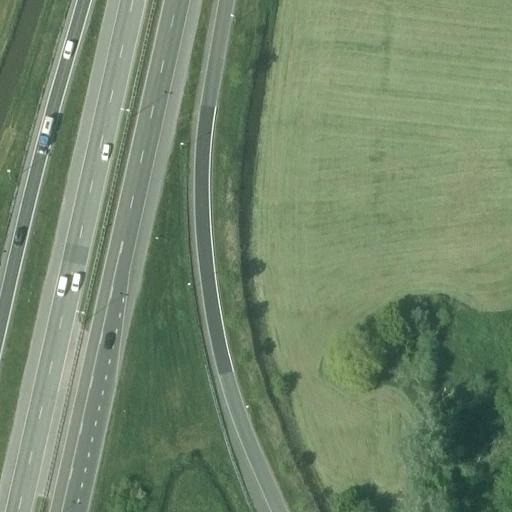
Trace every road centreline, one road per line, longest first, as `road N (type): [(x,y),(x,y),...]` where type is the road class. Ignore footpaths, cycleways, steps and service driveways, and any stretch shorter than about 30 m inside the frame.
road 1 (trunk): [(279,511),(213,329),(201,237),(200,172),(226,0)]
road 2 (trunk): [(60,511),(174,0)]
road 3 (trunk): [(132,0),(18,511)]
road 4 (trunk): [(85,0),(0,337)]
